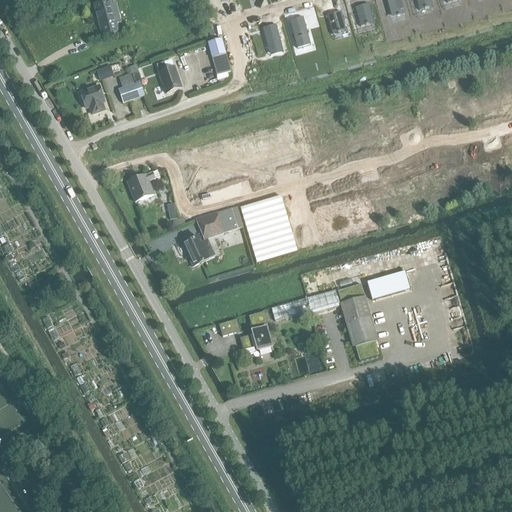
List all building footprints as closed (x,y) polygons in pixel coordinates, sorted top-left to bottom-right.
[(388,0),(390,4),(394,17),(397,16),(398,17),(400,17),(400,16),(403,15),(404,16),(400,0),(388,0)] [(416,0),(420,12),(420,11),(420,10),(425,9),(425,10),(428,9),(427,8),(432,7),(433,8),(431,0),(416,0)] [(99,19),(103,35),(119,31),(117,24),(121,23),(116,4),(112,5),(111,1),(94,5),(97,14),(98,14),(99,19)] [(356,8),(355,9),(361,28),(361,26),(366,25),(366,26),(369,25),(369,24),(374,23),(374,24),(375,24),(369,5),(369,6),(356,10),(356,8)] [(328,16),(333,36),(334,35),(333,34),(338,33),(338,34),(341,33),(341,32),(346,31),(346,32),(347,32),(341,12),(341,13),(341,14),(329,17),(328,16)] [(290,21),(290,22),(295,41),(296,41),(295,39),(300,38),(301,39),(303,38),(303,37),(308,36),(308,37),(309,37),(304,18),(303,18),(303,19),(291,23),(290,21)] [(264,29),(263,29),(268,48),(269,48),(269,47),(281,43),(281,45),(282,45),(276,25),(276,26),(276,27),(264,30),(264,29)] [(226,56),(222,41),(208,45),(212,60),(226,56)] [(226,59),(210,64),(216,86),(232,82),(226,59)] [(157,67),(167,96),(182,90),(174,70),(167,72),(165,64),(157,67)] [(131,68),(137,85),(143,83),(137,65),(131,68)] [(110,78),(107,68),(97,72),(101,81),(110,78)] [(119,92),(124,105),(145,98),(140,85),(119,92)] [(438,85),(434,105),(441,107),(446,87),(438,85)] [(90,108),(93,115),(105,111),(102,103),(105,102),(100,87),(81,94),(86,109),(90,108)] [(448,103),(446,110),(450,111),(450,112),(458,114),(464,91),(457,89),(452,104),(448,103)] [(417,92),(409,94),(414,117),(422,115),(417,92)] [(395,98),(388,101),(398,123),(405,119),(395,98)] [(470,102),(463,112),(469,116),(471,114),(474,116),(471,121),(476,124),(485,110),(480,106),(478,109),(475,107),(476,106),(470,102)] [(376,109),(368,115),(381,130),(383,129),(386,132),(391,127),(376,109)] [(288,132),(281,133),(283,145),(290,144),(289,141),(293,141),(294,146),(300,145),(297,128),(291,129),(292,135),(288,135),(288,132)] [(275,130),(266,133),(272,154),(280,152),(275,130)] [(358,141),(357,147),(374,150),(375,144),(370,142),(370,139),(373,139),(374,133),(362,130),(361,137),(364,138),(364,142),(358,141)] [(235,140),(228,142),(234,165),(242,163),(235,140)] [(328,143),(321,153),(326,157),(328,155),(331,157),(328,162),(333,165),(343,151),(338,148),(335,150),(332,148),(333,147),(328,143)] [(446,149),(439,150),(439,151),(439,158),(455,157),(456,161),(462,161),(462,156),(463,156),(463,148),(446,149)] [(416,157),(397,166),(400,174),(422,163),(419,157),(419,156),(416,157)] [(466,166),(453,178),(457,183),(459,181),(462,183),(461,184),(466,189),(475,181),(470,176),(468,178),(466,175),(470,171),(466,166)] [(128,184),(136,204),(154,197),(149,184),(156,181),(160,179),(158,173),(153,175),(153,174),(128,184)] [(509,173),(502,175),(508,191),(511,189),(511,175),(510,177),(509,173)] [(491,181),(480,182),(481,189),(492,188),(493,195),(499,194),(497,177),(491,177),(491,181)] [(341,182),(320,193),(324,200),(345,189),(341,182)] [(407,184),(405,190),(411,191),(410,195),(408,195),(406,201),(418,204),(419,197),(418,197),(419,194),(422,194),(424,188),(407,184)] [(349,195),(332,211),(338,217),(349,206),(353,209),(358,205),(354,201),(355,200),(349,195)] [(241,209),(258,265),(298,253),(281,198),(241,209)] [(389,205),(383,207),(389,224),(395,221),(393,215),(403,211),(401,205),(390,208),(389,205)] [(232,211),(196,222),(205,241),(240,231),(244,229),(238,209),(232,211)] [(199,239),(183,247),(193,269),(215,259),(208,244),(202,247),(199,239)] [(338,292),(354,348),(356,348),(360,363),(380,357),(376,342),(377,341),(361,285),(338,292)] [(336,291),(307,299),(312,315),(340,307),(336,291)] [(272,310),(275,322),(310,312),(307,300),(272,310)] [(259,352),(272,348),(266,329),(258,331),(257,328),(268,325),(265,313),(249,317),(252,329),(249,330),(251,336),(240,339),(244,351),(258,347),(259,352)] [(237,321),(219,326),(223,338),(240,333),(237,321)] [(63,342),(58,345),(61,350),(66,348),(63,342)] [(107,439),(111,437),(106,430),(103,432),(107,439)]
